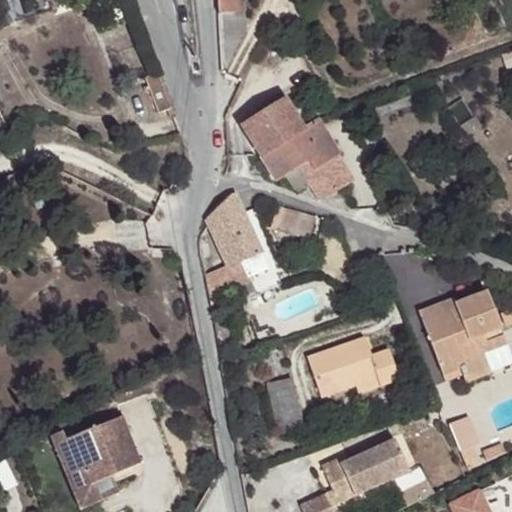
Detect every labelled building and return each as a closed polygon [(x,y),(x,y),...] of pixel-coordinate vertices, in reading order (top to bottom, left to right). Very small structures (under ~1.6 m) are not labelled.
[(0,24),(1,28),(15,24),(6,0),(0,2),(0,24)] [(229,70),(243,41),(239,0),(217,0),(222,65),(229,70)] [(174,116),(158,72),(148,75),(151,83),(147,85),(157,113),(161,111),(164,120),(174,116)] [(285,102),(243,127),(274,182),(285,177),(297,170),(304,182),(316,201),(326,195),(328,197),(351,183),(316,120),(301,129),(285,102)] [(297,170),(285,177),(292,190),(304,182),(297,170)] [(231,197),(207,221),(210,225),(231,269),(204,279),(209,303),(243,292),(239,285),(269,269),(236,195),(231,197)] [(278,210),(273,231),(309,240),(314,219),(278,210)] [(444,276),(426,273),(444,291),(457,303),(469,297),(478,294),(479,283),(444,276)] [(445,316),(442,310),(419,319),(443,380),(459,374),(462,381),(511,362),(487,299),(458,310),(445,316)] [(455,305),(442,310),(445,316),(458,310),(455,305)] [(222,320),(215,322),(218,332),(224,331),(222,320)] [(376,383),(379,391),(398,385),(387,356),(369,361),(363,343),(304,364),(319,402),(355,390),(376,383)] [(294,378),(272,383),(283,434),(305,428),(294,378)] [(358,398),(379,391),(376,383),(355,390),(358,398)] [(118,415),(52,442),(72,491),(107,477),(138,464),(118,415)] [(457,424),(445,428),(463,474),(475,469),(457,424)] [(251,461),(246,437),(235,439),(240,463),(251,461)] [(335,498),(341,510),(411,476),(397,446),(342,471),(339,466),(323,473),(335,498)] [(498,449),(477,457),(482,467),(501,459),(498,449)] [(107,477),(72,491),(78,508),(113,493),(107,477)] [(435,499),(429,486),(403,499),(409,511),(429,502),(435,499)] [(488,511),(479,493),(452,506),(454,511),(488,511)] [(334,511),(341,510),(335,498),(304,511),(334,511)]
